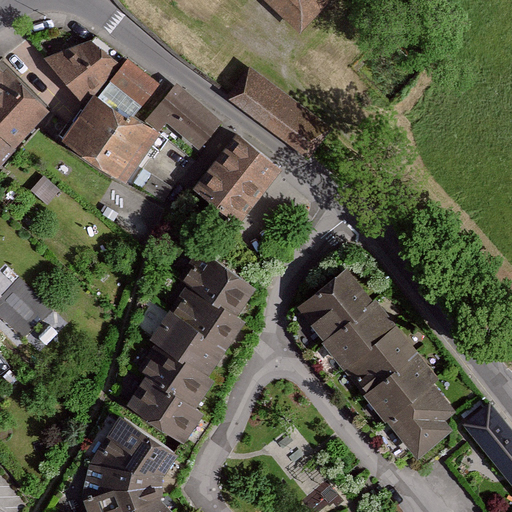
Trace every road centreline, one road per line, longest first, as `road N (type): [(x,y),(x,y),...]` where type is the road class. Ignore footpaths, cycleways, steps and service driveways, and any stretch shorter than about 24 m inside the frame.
road 1 (tertiary): [(341,201),(80,0)]
road 2 (tertiary): [(511,394),(341,201)]
road 3 (residential): [(269,344),(401,481),(415,511)]
road 4 (residential): [(269,344),(201,468),(204,494),(220,511)]
road 5 (residential): [(341,201),(292,260),(269,344)]
